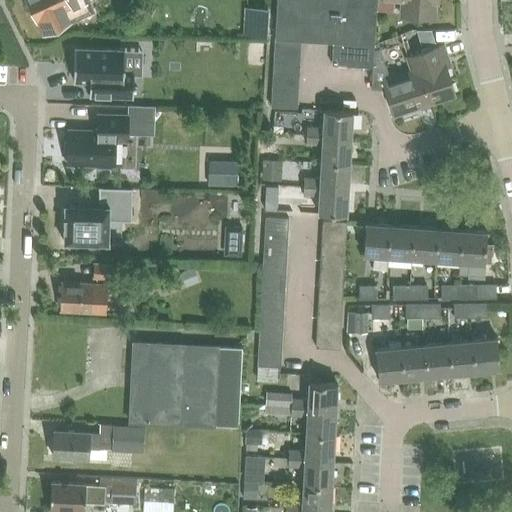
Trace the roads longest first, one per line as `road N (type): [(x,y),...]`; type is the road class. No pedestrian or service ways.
road 1 (residential): [(9,511),(24,103),(0,97)]
road 2 (residential): [(499,122),(399,153),(373,101),(313,97),(315,46)]
road 3 (residential): [(511,408),(394,417),(389,503)]
road 4 (residential): [(499,122),(482,0)]
